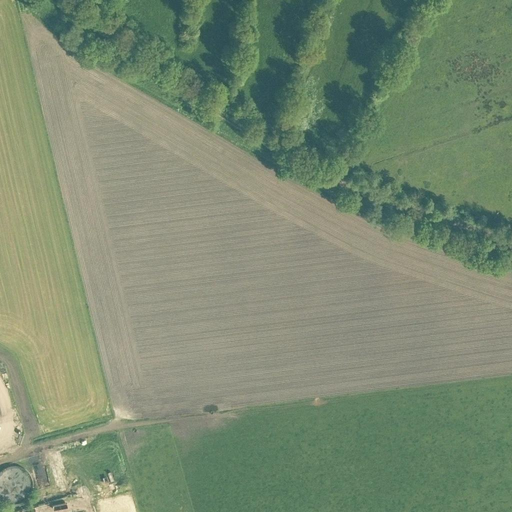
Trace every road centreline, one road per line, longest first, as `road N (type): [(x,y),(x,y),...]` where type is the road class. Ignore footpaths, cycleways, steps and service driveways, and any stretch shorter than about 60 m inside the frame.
road 1 (track): [(511,243),(327,177),(274,147)]
road 2 (track): [(274,147),(179,89),(70,0)]
